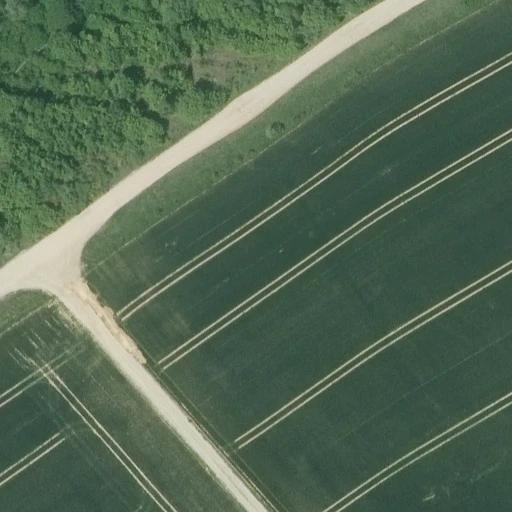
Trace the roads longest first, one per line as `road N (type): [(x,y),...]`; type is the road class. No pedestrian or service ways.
road 1 (track): [(435,0),(0,301)]
road 2 (track): [(47,268),(264,511)]
